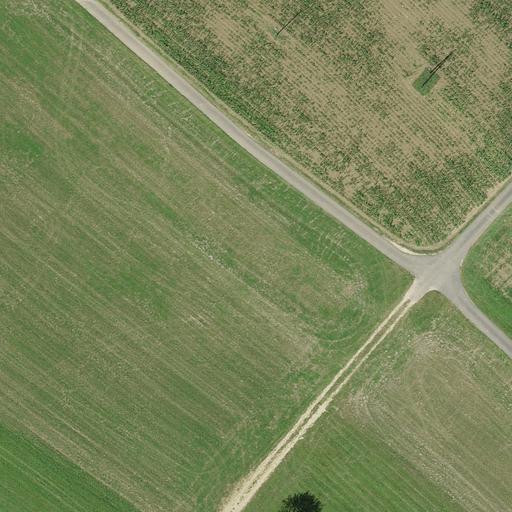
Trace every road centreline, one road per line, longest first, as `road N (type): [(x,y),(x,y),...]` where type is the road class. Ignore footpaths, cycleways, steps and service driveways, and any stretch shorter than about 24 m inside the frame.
road 1 (unclassified): [(433,274),(324,204),(85,0)]
road 2 (track): [(230,511),(433,274)]
